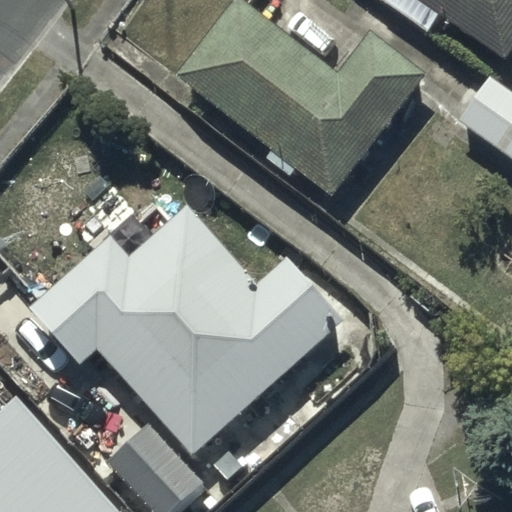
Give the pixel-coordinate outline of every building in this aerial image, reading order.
[(511,0),(385,0),(380,8),(433,41),(440,29),(511,73),(511,0)] [(240,14),(180,94),(337,212),(429,90),(376,51),(344,92),(240,14)] [(511,100),(498,90),(463,137),(511,173),(511,100)] [(258,280),(190,204),(131,257),(110,234),(32,304),(84,361),(100,346),(194,451),(345,315),(289,253),(258,280)] [(130,511),(18,392),(0,409),(0,511),(130,511)]
